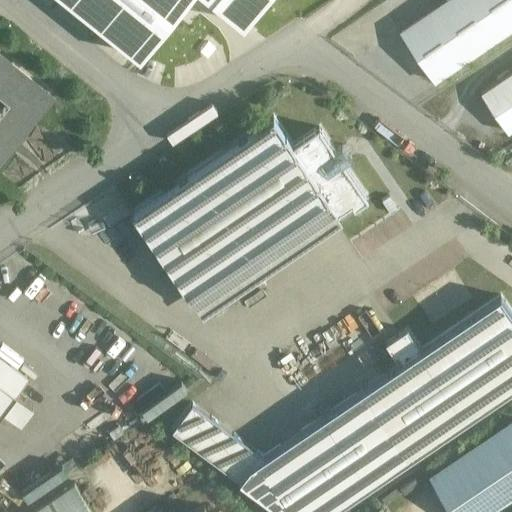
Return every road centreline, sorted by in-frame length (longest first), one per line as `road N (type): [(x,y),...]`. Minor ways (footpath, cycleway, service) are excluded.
road 1 (residential): [(169,124),(301,36),(511,195)]
road 2 (residential): [(0,236),(169,124)]
road 3 (residential): [(169,124),(18,0)]
